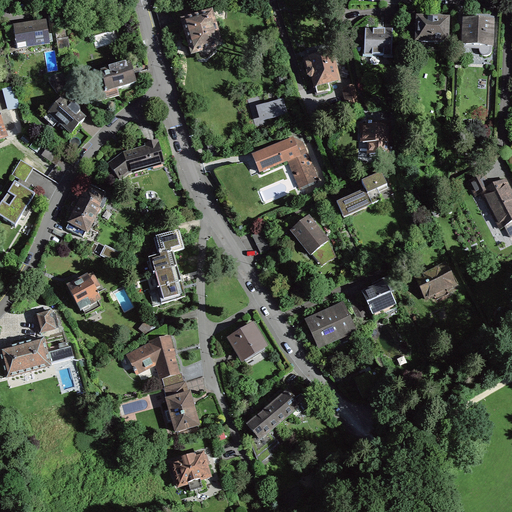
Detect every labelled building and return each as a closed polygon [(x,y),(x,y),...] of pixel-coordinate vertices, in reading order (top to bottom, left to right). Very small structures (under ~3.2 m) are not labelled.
[(352,20),(349,7),(340,6),(345,22),(352,20)] [(215,47),(220,46),(211,14),(184,22),(188,38),(193,54),(198,52),(198,53),(199,53),(200,53),(201,53),(204,53),(205,53),(207,54),(208,54),(209,54),(210,54),(213,52),(213,51),(214,51),(214,50),(214,48),(215,48),(215,47)] [(433,19),(430,19),(429,20),(419,20),(419,30),(415,30),(415,38),(418,38),(418,40),(435,41),(435,44),(443,45),(443,41),(446,41),(447,21),(437,21),(437,20),(436,19),(433,19)] [(464,20),(463,45),(480,46),(479,49),(480,51),(480,53),(481,54),(482,55),(484,56),(486,56),(487,56),(489,55),(490,54),(491,53),(492,52),(492,50),(493,22),(472,21),(464,20)] [(53,42),(52,34),(48,35),(46,21),(22,25),(13,27),(17,49),(50,43),(50,42),(53,42)] [(56,32),(61,63),(67,61),(67,62),(70,62),(65,30),(56,32)] [(392,59),(393,31),(377,30),(364,30),(363,58),(372,58),(372,56),(383,57),(383,59),(389,59),(392,59)] [(317,94),(318,94),(320,105),(334,101),(331,91),(331,90),(329,82),(331,82),(335,81),(338,79),(332,55),(314,59),(305,61),(308,74),(309,76),(310,77),(311,77),(313,77),(317,94)] [(117,88),(136,83),(132,68),(131,64),(126,66),(126,64),(110,69),(110,70),(102,72),(104,81),(92,84),(97,101),(119,95),(117,88)] [(58,94),(71,85),(62,73),(46,78),(58,94)] [(361,110),(355,87),(345,89),(351,112),(361,110)] [(71,106),(63,99),(44,119),(53,127),(58,122),(71,134),(73,132),(85,119),(79,114),(80,112),(79,110),(79,109),(78,107),(76,106),(74,106),(73,106),(71,106)] [(0,139),(8,137),(0,114),(0,139)] [(389,156),(391,122),(376,121),(375,126),(372,125),(373,124),(371,123),(369,123),(369,125),(360,125),(360,134),(361,134),(360,143),(368,143),(367,155),(389,156)] [(296,148),(293,140),(254,156),(255,159),(261,172),(288,160),(295,177),(299,175),(303,186),(318,180),(303,145),(296,148)] [(124,154),(109,165),(120,179),(129,172),(153,166),(152,161),(162,158),(158,145),(157,141),(146,145),(147,148),(131,152),(124,154)] [(62,157),(48,147),(43,155),(56,165),(62,157)] [(21,161),(12,175),(24,183),(34,168),(21,161)] [(347,199),(347,200),(347,201),(351,209),(370,200),(371,203),(381,198),(378,191),(387,186),(382,174),(362,183),(365,190),(347,199)] [(511,194),(505,180),(490,188),(484,175),(469,182),(476,196),(482,193),(501,229),(505,227),(510,237),(511,236),(511,194)] [(19,222),(35,195),(15,182),(0,206),(0,217),(15,227),(19,222)] [(105,198),(86,188),(79,203),(77,206),(96,215),(97,216),(101,208),(103,209),(107,200),(104,199),(105,198)] [(96,215),(77,206),(74,211),(68,222),(70,223),(66,229),(83,238),(86,231),(87,232),(96,215)] [(318,250),(327,242),(328,242),(327,241),(309,219),(309,218),(309,217),(292,231),(293,232),(293,231),(300,240),(306,247),(305,247),(306,248),(311,254),(311,255),(318,250)] [(179,229),(154,236),(158,253),(173,249),(173,250),(184,247),(179,229)] [(257,245),(271,238),(267,229),(253,236),(257,245)] [(77,245),(63,238),(59,247),(74,254),(77,245)] [(271,238),(257,245),(261,253),(276,246),(271,238)] [(335,258),(329,244),(327,242),(318,250),(327,262),(335,258)] [(93,245),(89,252),(101,258),(105,251),(93,245)] [(158,253),(148,256),(153,272),(155,271),(177,265),(173,250),(173,249),(158,253)] [(428,272),(419,276),(420,277),(416,279),(418,284),(426,299),(435,295),(437,300),(449,294),(447,289),(456,285),(446,264),(429,273),(428,272)] [(177,265),(155,271),(159,286),(182,280),(177,265)] [(94,289),(100,287),(93,274),(81,280),(81,279),(75,282),(67,286),(80,311),(101,301),(94,289)] [(389,293),(396,289),(390,277),(373,285),(375,290),(364,295),(366,301),(370,308),(369,309),(370,311),(371,311),(374,317),(386,312),(384,308),(394,304),(389,293)] [(159,286),(149,289),(153,305),(186,296),(182,280),(159,286)] [(356,296),(348,300),(358,320),(366,316),(356,296)] [(344,308),(336,312),(334,309),(307,322),(311,329),(317,342),(340,332),(343,336),(354,331),(355,331),(344,308)] [(40,333),(41,333),(42,332),(53,329),(55,329),(55,327),(54,327),(51,312),(50,311),(48,311),(37,314),(36,314),(36,316),(40,331),(40,333)] [(264,345),(253,325),(243,331),(242,329),(241,327),(239,329),(236,331),(238,334),(230,339),(241,359),(243,357),(246,361),(265,350),(262,346),(264,345)] [(179,373),(178,373),(171,346),(169,339),(170,338),(170,337),(150,343),(151,344),(128,356),(134,369),(133,369),(135,372),(135,371),(137,374),(138,373),(157,363),(161,379),(162,378),(179,374),(179,373)] [(44,341),(43,339),(41,340),(19,346),(2,350),(0,350),(0,352),(0,353),(6,375),(7,377),(9,377),(48,366),(50,366),(50,363),(44,341)] [(380,391),(382,390),(381,388),(388,385),(380,368),(355,380),(359,386),(362,385),(367,396),(380,390),(380,391)] [(176,432),(198,425),(192,403),(189,394),(188,394),(185,382),(170,386),(174,398),(167,400),(170,412),(167,413),(169,421),(173,420),(176,432)] [(268,409),(280,423),(299,407),(304,412),(311,406),(301,395),(295,400),(288,392),(272,405),(268,409)] [(250,404),(246,397),(240,402),(244,408),(250,404)] [(276,441),(270,435),(272,434),(269,432),(280,423),(268,409),(255,419),(248,426),(255,435),(250,440),(258,460),(269,451),(278,443),(276,441)] [(171,463),(172,466),(178,484),(178,485),(179,486),(180,486),(188,483),(191,491),(203,487),(200,479),(208,477),(210,476),(210,475),(209,475),(205,461),(203,455),(203,454),(201,454),(196,456),(195,454),(179,460),(179,461),(173,463),(171,463)]
